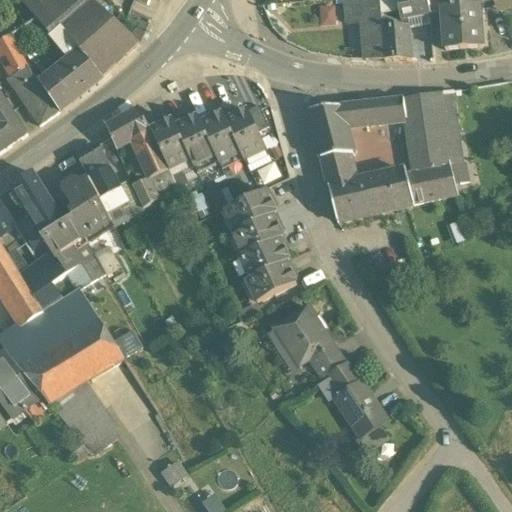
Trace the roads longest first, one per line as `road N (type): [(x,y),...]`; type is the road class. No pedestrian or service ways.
road 1 (residential): [(295,73),(289,113),(317,224),(457,442),(393,511)]
road 2 (secondary): [(0,172),(113,91),(189,19)]
road 3 (residential): [(295,73),(373,81),(511,68)]
road 4 (unknown): [(110,404),(164,511)]
